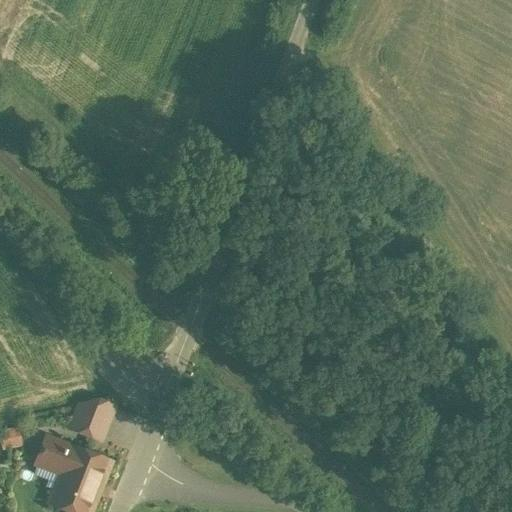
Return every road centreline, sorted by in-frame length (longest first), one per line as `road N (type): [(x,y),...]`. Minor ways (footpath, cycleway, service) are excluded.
road 1 (unclassified): [(311,0),(137,468)]
road 2 (unclassified): [(137,468),(228,497),(295,501),(313,511)]
